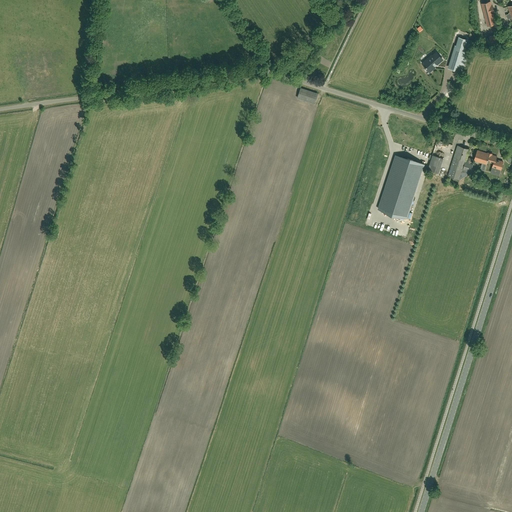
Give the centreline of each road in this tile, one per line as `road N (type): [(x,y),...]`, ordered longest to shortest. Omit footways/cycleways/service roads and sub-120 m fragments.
road 1 (secondary): [(421,511),(511,223)]
road 2 (unclassified): [(511,146),(258,70)]
road 3 (unclassified): [(258,70),(0,109)]
